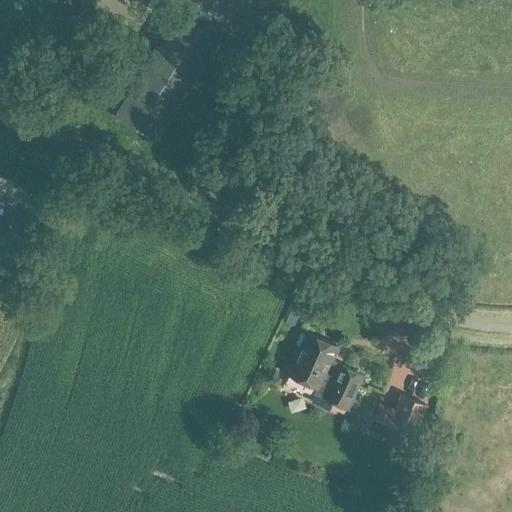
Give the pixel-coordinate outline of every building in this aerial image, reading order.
[(176,0),(174,11),(236,22),(240,0),(176,0)] [(215,50),(173,23),(114,116),(157,143),(215,50)] [(16,227),(0,220),(0,257),(4,259),(16,227)] [(338,346),(308,332),(288,373),(317,386),(310,403),(328,411),(332,402),(350,410),(365,376),(331,360),(338,346)] [(284,390),(277,405),(294,413),(301,398),(284,390)] [(395,410),(380,404),(375,416),(395,425),(390,437),(410,445),(427,405),(402,394),(395,410)] [(347,487),(355,470),(334,460),(326,477),(347,487)]
